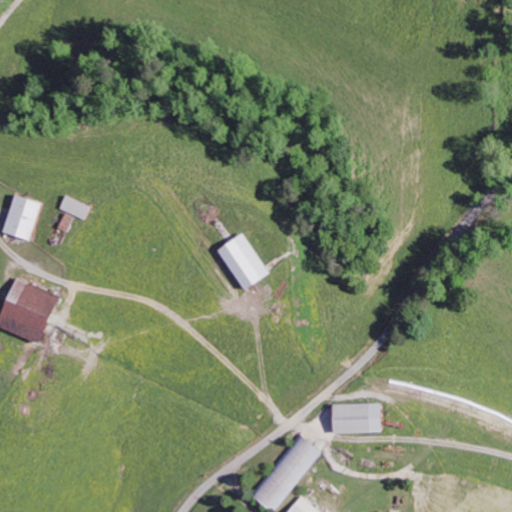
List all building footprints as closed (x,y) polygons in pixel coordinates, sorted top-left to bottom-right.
[(40,240),(48,200),(21,194),(12,234),(40,240)] [(227,249),(254,290),(279,273),(252,232),(227,249)] [(51,343),(68,295),(24,279),(6,327),(51,343)] [(343,433),(391,432),(390,403),(342,404),(343,433)] [(280,510),(328,449),(308,433),(260,494),(280,510)] [(329,511),(305,496),(294,511),(329,511)]
